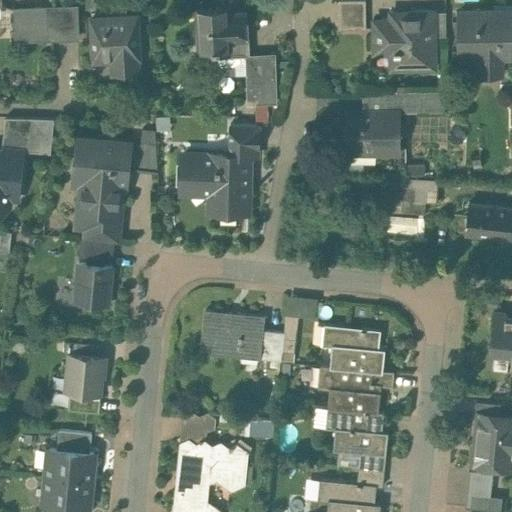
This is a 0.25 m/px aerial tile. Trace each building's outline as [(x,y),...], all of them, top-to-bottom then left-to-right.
[(365,0),(339,0),(340,27),(366,27),(365,0)] [(76,5),(54,6),(55,38),(77,37),(76,5)] [(45,6),(15,8),(16,39),(46,38),(45,6)] [(246,11),(229,11),(229,6),(196,8),(198,47),(219,46),(220,57),(248,55),(246,11)] [(511,9),(458,10),(459,57),(478,57),(478,67),(500,67),(500,74),(502,74),(502,56),(511,56),(511,9)] [(434,11),(391,11),(391,19),(374,19),(374,52),(399,51),(399,67),(435,67),(434,11)] [(137,15),(91,17),(94,60),(118,59),(119,71),(140,70),(139,58),(140,58),(137,15)] [(275,58),(247,60),(248,90),(276,89),(275,58)] [(276,89),(248,90),(248,102),(276,101),(276,89)] [(416,90),(386,91),(386,105),(416,105),(416,90)] [(398,110),(346,110),(346,151),(398,151),(398,110)] [(32,117),(6,116),(2,146),(2,147),(23,149),(28,150),(32,117)] [(258,123),(230,122),(230,154),(250,154),(250,155),(257,155),(258,123)] [(131,142),(76,136),(76,138),(78,138),(76,157),(79,157),(77,176),(72,176),(72,178),(92,180),(119,183),(119,182),(120,168),(128,168),(131,142)] [(156,141),(141,140),(138,168),(158,170),(156,141)] [(0,211),(2,212),(9,206),(12,181),(20,175),(23,149),(2,147),(2,146),(0,146),(0,211)] [(230,154),(183,152),(182,183),(216,184),(215,209),(248,210),(249,183),(245,183),(245,169),(249,169),(250,155),(250,154),(230,154)] [(439,181),(401,178),(400,199),(437,201),(439,181)] [(119,183),(92,180),(90,199),(81,198),(78,225),(88,226),(87,237),(115,240),(116,241),(122,182),(119,182),(119,183)] [(511,205),(469,201),(467,216),(474,217),(472,234),(511,239),(511,205)] [(388,235),(424,235),(424,215),(388,215),(388,235)] [(12,230),(1,229),(0,242),(0,250),(10,252),(12,230)] [(87,237),(81,237),(79,256),(113,259),(115,240),(87,237)] [(113,265),(78,261),(75,299),(109,302),(113,265)] [(264,315),(205,309),(201,351),(240,355),(240,349),(259,351),(259,357),(260,357),(263,329),(264,315)] [(511,318),(507,317),(504,313),(494,312),(493,316),(490,319),(490,324),(492,327),(490,343),(487,345),(490,348),(488,364),(500,365),(502,363),(503,358),(511,359),(510,370),(511,370),(511,364),(511,318)] [(299,315),(286,314),(282,350),(295,351),(299,315)] [(380,328),(325,323),(323,343),(332,344),(330,364),(330,365),(372,369),(383,370),(385,348),(379,347),(380,328)] [(283,331),(263,329),(260,356),(280,358),(283,331)] [(101,343),(65,339),(64,351),(69,352),(99,355),(101,343)] [(99,355),(69,352),(66,389),(100,393),(104,355),(99,355)] [(372,369),(330,365),(330,364),(321,363),(318,386),(330,387),(328,406),(378,411),(379,410),(381,385),(371,384),(372,369)] [(383,370),(372,369),(371,384),(381,385),(393,386),(394,371),(383,370)] [(500,401),(476,399),(475,413),(479,413),(479,411),(499,413),(500,401)] [(378,411),(328,406),(326,427),(335,428),(333,448),(361,451),(386,453),(388,431),(382,430),(384,411),(379,410),(378,411)] [(192,410),(183,414),(181,434),(178,437),(180,441),(189,437),(197,442),(201,441),(200,439),(202,438),(203,440),(205,439),(206,430),(214,426),(215,417),(208,411),(199,415),(192,410)] [(511,414),(499,413),(479,411),(479,413),(474,463),(511,467),(511,460),(511,414)] [(92,431),(59,428),(57,448),(90,451),(92,431)] [(189,437),(180,441),(173,511),(221,511),(222,510),(214,504),(206,508),(209,481),(217,478),(232,488),(245,483),(248,450),(237,442),(228,446),(221,440),(213,444),(205,439),(203,440),(202,438),(200,439),(201,441),(197,442),(189,437)] [(57,448),(49,447),(46,475),(91,480),(94,451),(57,448)] [(386,453),(361,451),(359,466),(384,469),(386,453)] [(384,469),(359,466),(357,481),(377,483),(376,485),(383,485),(384,469)] [(493,471),(469,468),(465,506),(499,510),(501,510),(502,495),(491,494),(493,471)] [(91,480),(46,475),(44,503),(48,504),(81,507),(88,508),(91,480)] [(357,481),(321,477),(318,498),(328,499),(326,511),(379,511),(381,502),(375,502),(376,485),(377,483),(357,481)]
